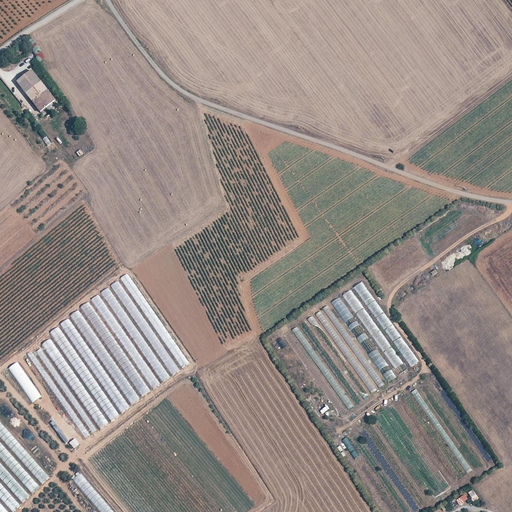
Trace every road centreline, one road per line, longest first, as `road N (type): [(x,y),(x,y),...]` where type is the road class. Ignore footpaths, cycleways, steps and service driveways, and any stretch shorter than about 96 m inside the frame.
road 1 (tertiary): [(511,202),(461,193),(188,94),(143,52),(108,0)]
road 2 (track): [(511,202),(505,215),(393,291),(390,315),(423,367),(351,421)]
